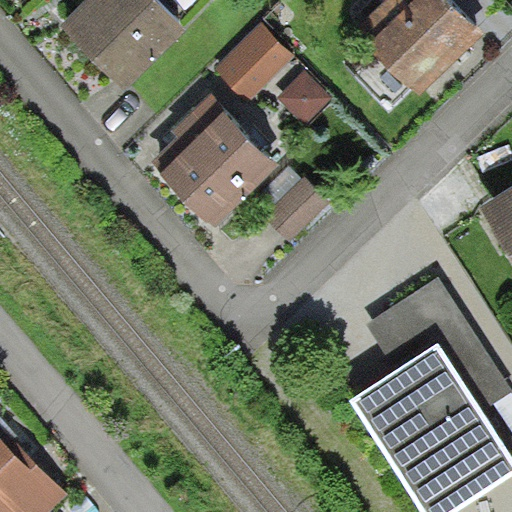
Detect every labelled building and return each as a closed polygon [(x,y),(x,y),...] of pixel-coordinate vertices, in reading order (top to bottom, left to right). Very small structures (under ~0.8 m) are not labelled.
[(70,0),(62,9),(125,75),(192,11),(181,0),(70,0)] [(376,0),(373,3),(381,10),(369,24),(422,82),(458,47),(487,20),(469,0),(376,0)] [(297,48),(266,17),(220,64),(251,94),(297,48)] [(337,91),(308,65),(282,93),(311,119),(337,91)] [(283,150),(219,86),(182,123),(153,152),(217,215),(283,150)] [(311,168),(268,206),(290,231),(333,194),(311,168)] [(511,187),(481,206),(511,255),(511,187)] [(349,386),(428,509),(511,455),(511,452),(477,397),(502,382),(434,276),(366,319),(391,359),(349,386)] [(59,492),(0,431),(0,511),(44,511),(42,509),(59,492)]
